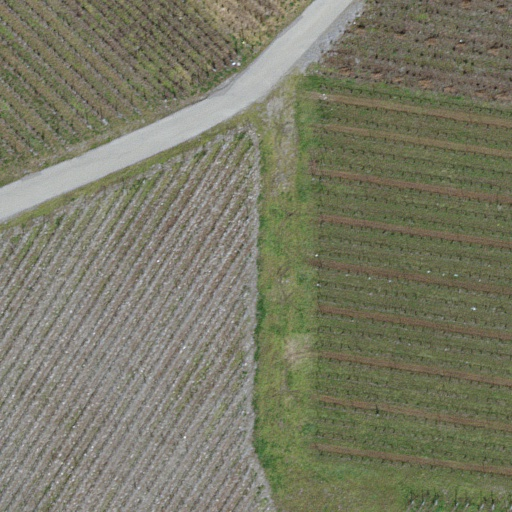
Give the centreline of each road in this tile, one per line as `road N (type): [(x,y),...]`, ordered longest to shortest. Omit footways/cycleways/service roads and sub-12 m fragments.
road 1 (track): [(384,494),(281,481),(277,120),(255,80)]
road 2 (track): [(330,0),(255,80),(185,124),(0,204)]
